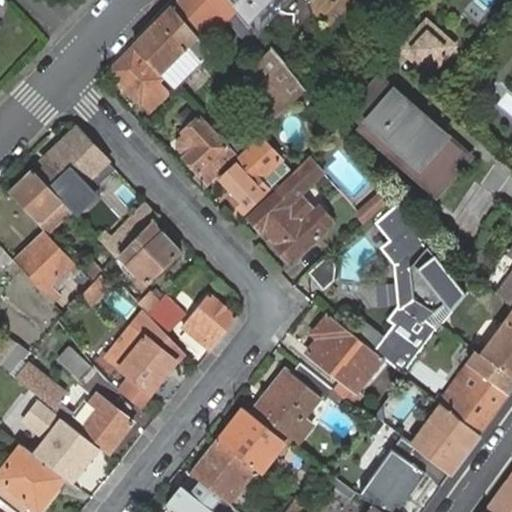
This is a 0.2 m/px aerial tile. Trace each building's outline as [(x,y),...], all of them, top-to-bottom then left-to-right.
[(227,0),(181,0),(174,7),(204,44),(236,11),(227,0)] [(292,71),(346,12),(330,0),(233,0),(253,23),(274,48),(292,71)] [(174,7),(161,20),(186,48),(201,63),(211,53),(204,44),(174,7)] [(163,78),(175,89),(201,63),(186,48),(161,20),(134,48),(160,74),(163,78)] [(426,21),(401,50),(430,75),(455,46),(426,21)] [(241,35),(262,61),(274,48),(253,23),(241,35)] [(134,48),(111,72),(150,113),(169,95),(158,83),(163,78),(160,74),(134,48)] [(239,155),(307,89),(292,71),(274,48),(262,61),(237,84),(241,88),(245,84),(268,108),(229,145),(239,155)] [(474,158),(380,75),(346,113),(360,126),(357,130),(436,200),(474,158)] [(222,169),(224,171),(233,162),(226,155),(222,158),(219,155),(227,147),(199,118),(184,133),(185,134),(179,140),(178,148),(185,157),(185,158),(196,169),(199,172),(195,175),(205,185),(222,169)] [(116,170),(78,128),(44,161),(47,165),(38,174),(54,191),(65,202),(74,193),(82,202),(116,170)] [(283,159),(261,136),(234,163),(236,165),(222,179),(237,195),(233,199),(245,213),(270,189),(261,180),(283,159)] [(202,188),(205,185),(195,175),(199,172),(196,169),(190,175),(202,188)] [(39,224),(46,231),(72,210),(65,202),(54,191),(34,170),(11,193),(40,223),(39,224)] [(1,184),(0,185),(0,208),(6,215),(19,202),(10,194),(1,184)] [(364,224),(394,197),(385,186),(354,213),(364,224)] [(291,203),(280,190),(250,217),(262,231),(264,229),(279,244),(276,246),(289,261),(291,259),(293,261),(316,239),(315,236),(329,223),(316,208),(313,211),(298,195),(291,203)] [(141,196),(100,240),(118,257),(153,221),(159,215),(141,196)] [(396,207),(381,221),(395,239),(386,247),(401,263),(402,305),(391,319),(397,325),(375,353),(382,358),(403,374),(409,367),(440,323),(465,293),(427,244),(396,207)] [(183,252),(153,221),(118,257),(117,259),(118,260),(122,256),(142,278),(137,282),(144,289),(183,252)] [(46,231),(16,261),(48,298),(79,267),(46,231)] [(328,256),(311,272),(326,289),(334,281),(335,266),(328,256)] [(102,271),(89,258),(81,267),(93,280),(102,271)] [(93,282),(81,295),(92,304),(111,285),(107,281),(112,276),(106,269),(93,282)] [(511,274),(497,295),(511,306),(511,274)] [(148,313),(161,301),(152,292),(139,305),(148,313)] [(211,350),(238,317),(211,295),(183,328),(211,350)] [(184,314),(165,296),(161,301),(148,313),(153,318),(156,321),(166,333),(184,314)] [(139,305),(132,311),(145,325),(153,318),(148,313),(139,305)] [(511,376),(511,313),(482,355),(511,376)] [(335,390),(349,401),(354,405),(362,394),(357,390),(382,358),(375,353),(327,315),(313,335),(319,339),(308,353),(342,381),(335,390)] [(132,326),(107,358),(120,368),(151,392),(176,361),(146,337),(132,326)] [(7,336),(0,344),(0,365),(2,363),(18,343),(7,336)] [(27,349),(18,343),(2,363),(10,370),(27,349)] [(70,347),(59,359),(81,379),(92,367),(70,347)] [(451,387),(440,403),(441,404),(480,435),(509,393),(511,389),(511,376),(482,355),(478,352),(468,364),(461,373),(451,387)] [(18,380),(54,409),(73,424),(109,454),(134,422),(99,394),(78,420),(74,417),(76,414),(60,401),(66,394),(24,360),(12,375),(18,380)] [(250,413),(285,440),(295,448),(313,425),(304,419),(321,397),(325,400),(329,395),(345,407),(349,401),(335,390),(301,363),(292,373),(286,367),(250,413)] [(0,366),(0,387),(7,393),(18,380),(12,375),(1,366),(0,366)] [(450,475),(480,435),(441,404),(412,444),(450,475)] [(243,407),(218,439),(256,468),(260,472),(285,440),(250,413),(243,407)] [(374,416),(372,419),(369,422),(382,432),(387,425),(374,416)] [(87,482),(109,454),(73,424),(50,453),(87,482)] [(256,468),(218,439),(173,496),(193,511),(229,511),(234,506),(230,503),(256,468)] [(0,495),(20,511),(38,511),(66,477),(24,445),(0,475),(0,495)] [(374,505),(383,511),(406,511),(402,508),(425,474),(391,449),(359,494),(374,505)] [(338,466),(332,473),(346,484),(352,476),(338,466)] [(511,511),(511,475),(485,511),(511,511)] [(303,511),(307,508),(297,500),(287,511),(303,511)]
